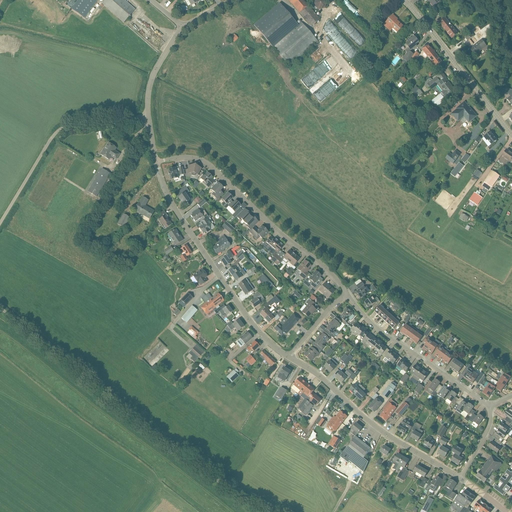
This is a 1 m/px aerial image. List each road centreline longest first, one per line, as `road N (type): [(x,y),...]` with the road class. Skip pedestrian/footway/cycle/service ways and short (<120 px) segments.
road 1 (unclassified): [(262,511),(0,308)]
road 2 (track): [(0,335),(228,511)]
road 3 (residential): [(345,294),(206,163),(155,161)]
road 4 (tertiary): [(288,357),(237,304),(169,199),(155,161)]
road 5 (tertiary): [(459,478),(387,436),(288,357)]
road 6 (unclassified): [(0,224),(59,131),(147,119)]
road 7 (residential): [(345,294),(390,339),(489,406)]
road 8 (unclassified): [(511,130),(403,0)]
